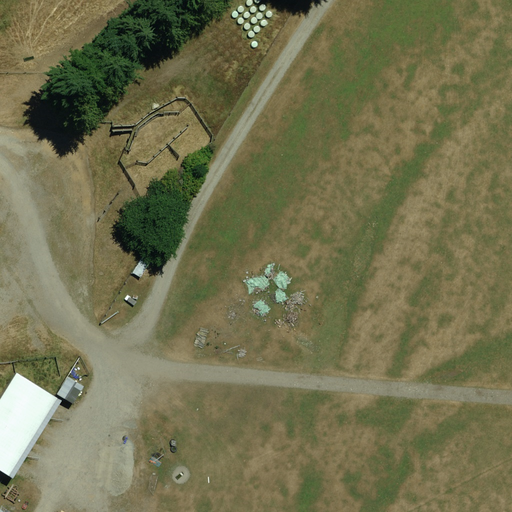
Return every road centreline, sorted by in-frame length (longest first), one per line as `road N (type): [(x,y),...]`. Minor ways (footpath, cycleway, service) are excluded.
road 1 (track): [(0,197),(35,294),(111,358),(511,399)]
road 2 (track): [(84,404),(317,0)]
